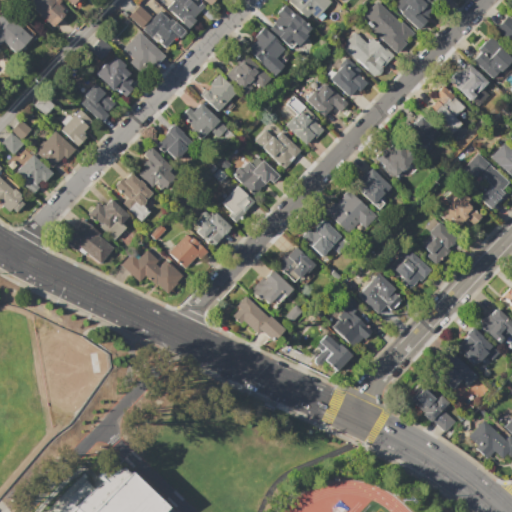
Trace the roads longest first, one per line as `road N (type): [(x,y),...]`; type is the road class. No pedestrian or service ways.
road 1 (secondary): [(0,245),(170,335),(376,429),(447,468),(502,511)]
road 2 (residential): [(485,0),(170,335)]
road 3 (residential): [(251,0),(12,255)]
road 4 (residential): [(511,229),(380,369),(352,418)]
road 5 (residential): [(117,0),(0,124)]
